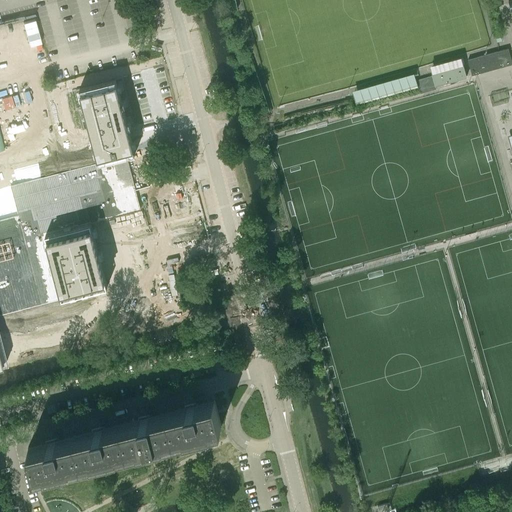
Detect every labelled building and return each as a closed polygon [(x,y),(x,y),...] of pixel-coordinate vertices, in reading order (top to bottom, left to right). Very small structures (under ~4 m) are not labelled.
[(473,75),(511,63),(511,62),(508,48),(468,59),(472,75),(473,75)] [(463,64),(432,72),(436,85),(466,77),(463,64)] [(357,102),(419,86),(415,72),(353,88),(357,102)] [(116,79),(79,88),(99,163),(126,156),(135,154),(116,79)] [(18,215),(0,220),(0,314),(62,298),(45,234),(90,222),(91,223),(141,210),(126,156),(99,163),(11,186),(18,215)] [(116,217),(107,220),(109,228),(118,226),(116,217)] [(90,222),(45,234),(62,298),(107,287),(91,223),(90,222)] [(168,412),(174,438),(220,426),(220,427),(221,426),(215,399),(214,400),(198,404),(198,402),(185,405),(185,407),(168,412)] [(174,438),(168,412),(152,416),(152,414),(139,417),(139,419),(121,424),(128,450),(174,438)] [(128,450),(121,424),(106,428),(105,426),(92,429),(93,431),(75,435),(82,462),(128,450)] [(82,462),(75,435),(60,439),(59,437),(46,441),(46,443),(29,447),(28,447),(35,474),(36,474),(36,473),(82,462)] [(387,503),(377,505),(379,511),(388,509),(387,503)]
